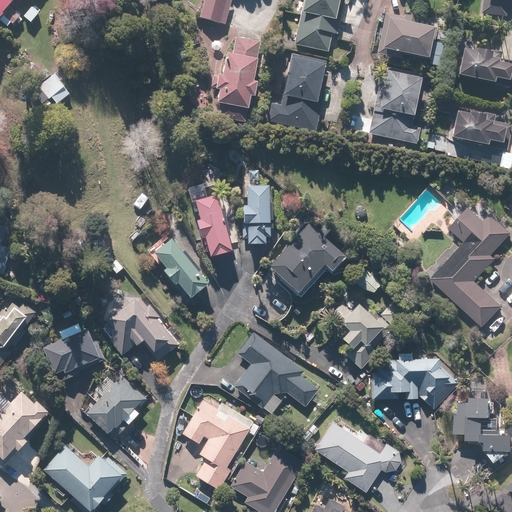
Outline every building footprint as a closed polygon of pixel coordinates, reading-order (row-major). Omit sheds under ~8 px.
[(9,23),(1,16),(14,0),(19,0),(20,0),(0,0),(0,22),(6,27),(9,23)] [(231,1),(228,0),(204,0),(199,20),(223,27),(231,1)] [(338,0),(302,0),(299,14),(292,45),(327,53),(330,37),(334,38),(338,23),(333,22),(338,0)] [(511,0),(481,0),(481,16),(505,17),(505,1),(511,0)] [(23,18),(29,23),(40,11),(33,6),(23,18)] [(426,62),(433,28),(414,24),(416,18),(405,15),(404,19),(385,15),(376,55),(401,60),(401,57),(426,62)] [(244,122),(248,98),(252,99),(254,84),(251,84),(258,43),(234,38),(231,57),(224,56),(220,78),(216,77),(213,91),(217,91),(215,104),(222,106),(220,117),(244,122)] [(489,55),(459,50),(454,78),(492,84),(492,81),(507,83),(510,67),(496,65),(496,61),(488,60),(489,55)] [(289,54),(278,105),(267,103),(263,121),(315,132),(320,109),(314,107),(324,61),(289,54)] [(38,87),(48,99),(51,97),(57,104),(69,93),(52,74),(38,87)] [(419,81),(384,74),(382,87),(377,86),(367,135),(416,145),(419,129),(409,127),(419,81)] [(483,118),(453,113),(449,141),(485,147),(485,143),(500,145),(503,129),(489,127),(490,125),(482,123),(483,118)] [(268,188),(257,187),(258,165),(247,164),(244,208),(241,208),(239,239),(245,239),(245,246),(250,246),(249,254),(259,255),(260,247),(262,247),(262,241),(267,241),(267,231),(270,231),(272,204),(267,204),(268,188)] [(223,212),(218,213),(214,198),(202,201),(199,188),(189,191),(197,223),(195,224),(202,252),(205,252),(206,258),(233,251),(223,212)] [(122,215),(120,201),(111,202),(113,216),(122,215)] [(511,236),(488,215),(480,223),(466,210),(448,229),(464,244),(429,281),(480,329),(500,308),(474,283),(495,261),(491,257),(511,236)] [(342,259),(307,225),(266,267),(299,298),(324,272),(327,274),(342,259)] [(0,242),(5,229),(0,227),(0,275),(9,250),(0,247),(0,242)] [(180,255),(168,241),(151,255),(162,270),(159,272),(185,303),(206,286),(196,274),(199,272),(183,252),(180,255)] [(127,326),(108,340),(119,356),(133,346),(134,348),(141,343),(150,355),(166,343),(129,294),(116,303),(121,309),(117,313),(127,326)] [(0,364),(7,356),(0,350),(0,349),(25,320),(28,323),(36,314),(23,302),(18,308),(12,303),(6,311),(3,309),(0,311),(0,364)] [(403,316),(390,304),(373,322),(355,305),(348,313),(340,304),(329,316),(346,332),(339,340),(349,350),(358,342),(361,345),(348,359),(359,369),(374,354),(370,350),(403,316)] [(62,340),(41,348),(53,375),(62,372),(63,374),(97,360),(85,330),(80,332),(77,324),(58,332),(62,340)] [(302,372),(252,332),(235,354),(248,364),(231,385),(270,415),(287,394),(304,407),(317,391),(299,376),(302,372)] [(376,374),(370,374),(370,400),(396,400),(396,396),(401,396),(401,401),(423,401),(423,410),(433,410),(433,399),(444,399),(444,377),(435,370),(435,361),(393,359),(393,369),(387,369),(387,372),(382,372),(382,369),(376,368),(376,374)] [(117,379),(84,414),(112,440),(136,414),(132,410),(141,402),(117,379)] [(0,413),(0,412),(0,469),(7,461),(4,458),(13,449),(16,452),(25,443),(21,439),(45,413),(34,403),(32,404),(19,393),(0,413)] [(490,401),(468,399),(468,406),(458,405),(457,417),(454,416),(452,436),(465,437),(465,443),(483,445),(483,452),(510,454),(511,438),(500,437),(500,431),(497,431),(498,420),(490,419),(490,415),(493,415),(494,404),(489,404),(490,401)] [(215,409),(201,400),(179,435),(197,445),(202,437),(207,440),(197,456),(205,461),(195,478),(216,492),(228,472),(224,469),(253,423),(219,403),(215,409)] [(359,430),(355,437),(331,423),(313,451),(346,472),(342,479),(364,493),(379,470),(384,473),(394,471),(399,462),(397,453),(384,445),(359,430)] [(87,467),(63,446),(41,471),(72,499),(69,502),(80,511),(89,511),(120,478),(96,457),(87,467)] [(274,511),(303,464),(276,448),(261,473),(243,462),(228,487),(245,497),(242,503),(257,511),(274,511)] [(355,511),(354,511),(353,511),(341,511),(343,508),(328,499),(322,510),(313,506),(309,511),(355,511)]
